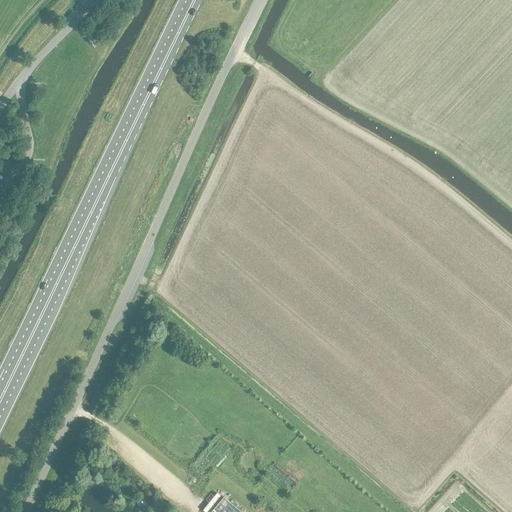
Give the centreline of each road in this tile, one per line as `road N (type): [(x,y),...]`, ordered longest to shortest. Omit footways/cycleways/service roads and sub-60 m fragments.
road 1 (unclassified): [(24,511),(262,0)]
road 2 (primary): [(194,0),(0,399)]
road 3 (track): [(511,242),(408,160),(238,49)]
road 4 (track): [(71,409),(116,433),(195,511)]
road 5 (track): [(415,509),(511,402)]
road 6 (track): [(312,67),(325,79),(399,0)]
